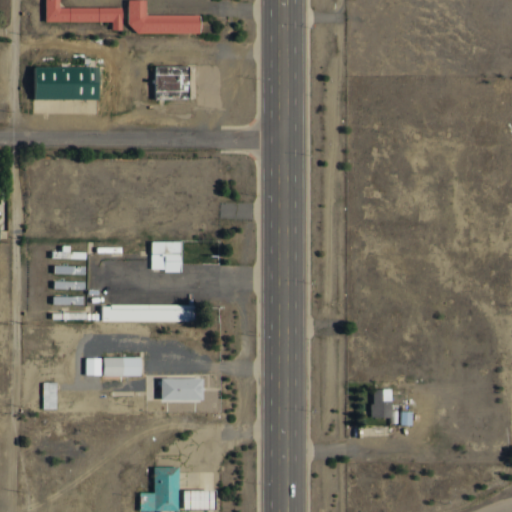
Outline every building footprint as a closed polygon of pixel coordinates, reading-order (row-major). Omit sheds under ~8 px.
[(111,21),(111,29),(122,29),(122,7),(60,7),(59,0),(45,0),(46,21),(111,21)] [(200,32),(200,14),(147,14),(146,0),(127,0),(128,32),(200,32)] [(155,65),(154,98),(189,99),(189,66),(155,65)] [(35,98),(100,99),(100,67),(36,66),(35,98)] [(151,269),(182,270),(182,240),(151,240),(151,269)] [(50,250),(50,257),(85,258),(85,251),(69,250),(69,245),(62,245),(61,250),(50,250)] [(53,273),(82,273),(82,265),(53,265),(53,273)] [(84,280),(53,280),(52,288),(83,289),(84,280)] [(82,295),(52,296),(52,304),(82,303),(82,295)] [(102,303),(102,320),(194,321),(194,304),(102,303)] [(104,356),(104,375),(141,375),(141,356),(104,356)] [(101,374),(101,357),(85,357),(85,374),(101,374)] [(161,377),(161,399),(203,398),(203,377),(161,377)] [(56,382),(42,382),(43,408),(56,408),(56,382)] [(366,417),(385,418),(386,389),(367,388),(366,417)] [(408,425),(409,412),(397,411),(397,425),(408,425)] [(140,510),(180,510),(179,466),(154,466),(154,492),(140,492),(140,510)] [(175,486),(207,486),(207,505),(175,505),(175,486)]
